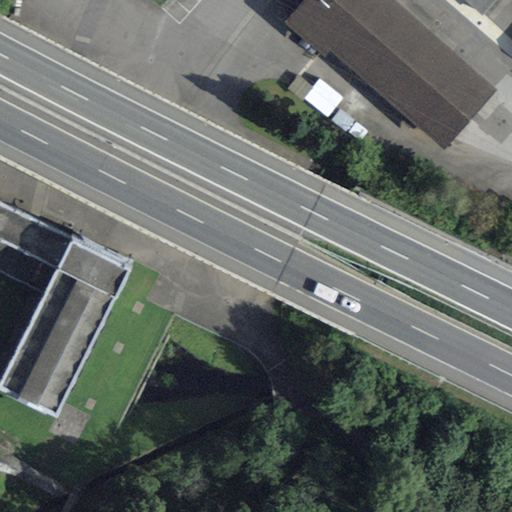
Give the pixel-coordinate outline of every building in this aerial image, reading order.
[(312,0),(290,27),(445,159),(498,96),(385,0),(312,0)] [(462,0),(481,17),(496,0),(462,0)] [(340,108),(347,93),(322,83),(316,97),(340,108)] [(0,273),(45,296),(74,238),(0,202),(0,273)] [(62,414),(134,268),(119,261),(74,238),(45,296),(2,384),(62,414)]
